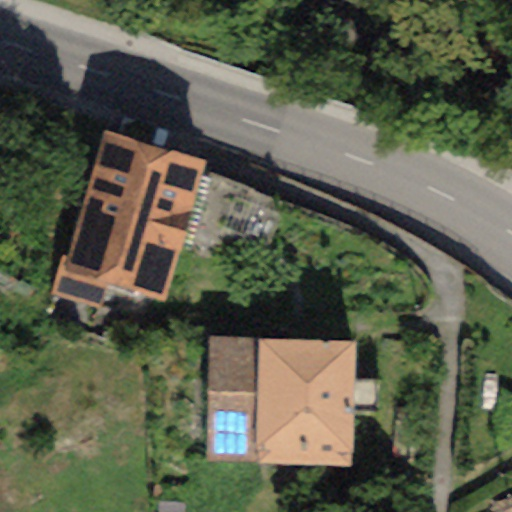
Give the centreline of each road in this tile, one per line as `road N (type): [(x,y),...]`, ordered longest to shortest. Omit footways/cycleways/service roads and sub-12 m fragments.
road 1 (residential): [(148,91),(161,124),(181,143),(402,244),(440,276),(451,337),(435,511)]
road 2 (secondary): [(511,242),(413,185),(148,91)]
road 3 (secondary): [(148,91),(0,42)]
